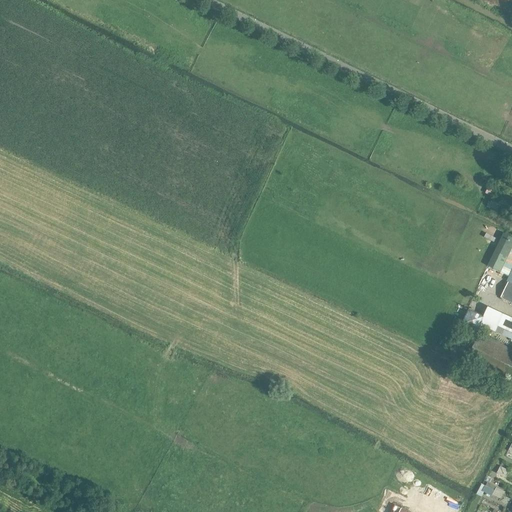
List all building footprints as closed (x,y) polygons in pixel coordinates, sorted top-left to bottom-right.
[(511,236),(510,235),(494,268),(509,276),(506,281),(508,282),(501,297),(511,302),(511,236)] [(489,268),(485,278),(489,280),(493,270),(489,268)] [(511,341),(511,317),(489,306),(484,317),(480,325),(481,325),(511,339),(511,341)] [(470,310),(463,324),(478,331),(481,325),(480,325),(484,317),(470,310)] [(511,384),(511,349),(480,333),(465,361),(511,384)] [(508,474),(510,471),(501,466),(499,470),(508,474)] [(506,478),(508,474),(499,470),(497,474),(506,478)] [(485,486),(482,491),(484,492),(492,496),(493,495),(493,494),(494,491),(495,490),(486,486),(485,485),(485,486)] [(494,491),(493,494),(502,499),(503,496),(504,495),(495,490),(494,491)]
